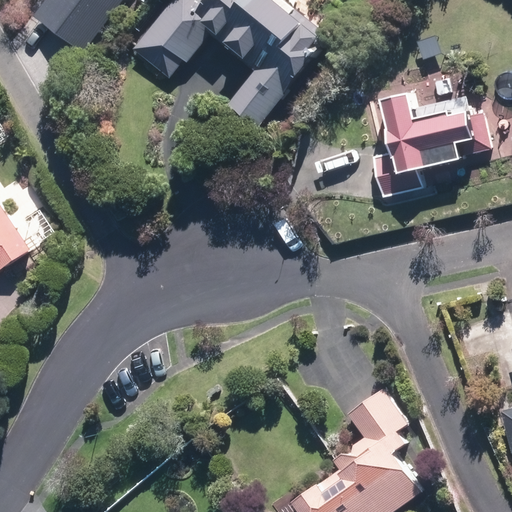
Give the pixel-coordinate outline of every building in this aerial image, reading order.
[(47,0),(37,15),(87,52),(125,0),(47,0)] [(262,123),(335,33),(294,0),(208,0),(209,0),(208,0),(174,0),(137,46),(174,75),(189,56),(192,59),(216,30),(260,66),(233,100),(262,123)] [(419,86),(390,92),(402,148),(379,153),(388,195),(428,186),(423,162),(497,147),(489,110),(480,112),(478,103),(460,108),(458,103),(424,111),(419,86)] [(437,182),(454,178),(451,168),(435,172),(437,182)] [(0,269),(35,246),(0,193),(0,269)] [(393,511),(428,488),(400,448),(413,439),(404,427),(414,420),(389,384),(353,410),(369,433),(358,441),(358,449),(349,449),(338,456),(344,465),(301,495),(312,511),(310,511),(393,511)] [(511,407),(503,410),(511,445),(511,407)]
